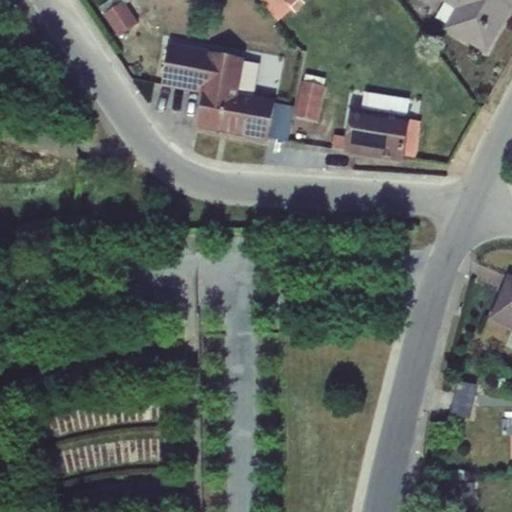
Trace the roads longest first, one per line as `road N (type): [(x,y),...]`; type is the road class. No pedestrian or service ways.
road 1 (residential): [(471,208),(261,194),(203,185),(152,160),(49,0)]
road 2 (residential): [(471,208),(433,300),(380,511)]
